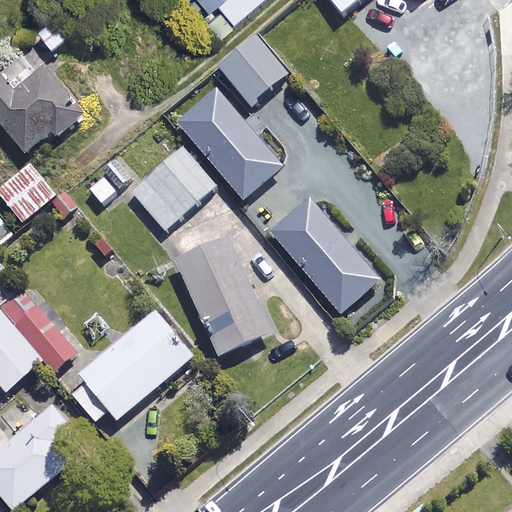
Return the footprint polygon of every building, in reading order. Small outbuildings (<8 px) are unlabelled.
[(195,0),(208,13),(218,3),(238,23),(261,0),(195,0)] [(371,0),(326,0),(344,22),(371,0)] [(69,45),(50,23),(35,36),(54,58),(69,45)] [(291,82),(260,45),(221,77),(251,115),(291,82)] [(18,101),(0,80),(0,127),(29,161),(55,138),(60,144),(86,121),(47,76),(18,101)] [(282,177),(219,100),(179,132),(243,210),(282,177)] [(217,193),(184,155),(134,198),(167,237),(217,193)] [(58,202),(32,172),(0,198),(0,199),(26,230),(58,202)] [(380,291),(312,207),(272,240),(339,324),(380,291)] [(95,247),(75,224),(59,239),(78,261),(95,247)] [(275,340),(233,246),(179,270),(222,365),(275,340)] [(0,310),(22,292),(0,265),(0,310)] [(78,363),(42,308),(20,323),(55,377),(78,363)] [(43,368),(0,317),(0,386),(9,397),(43,368)] [(196,364),(158,319),(82,382),(90,391),(76,403),(98,429),(111,418),(120,428),(196,364)] [(83,444),(57,412),(3,456),(0,451),(0,499),(10,511),(23,511),(67,477),(57,465),(83,444)]
